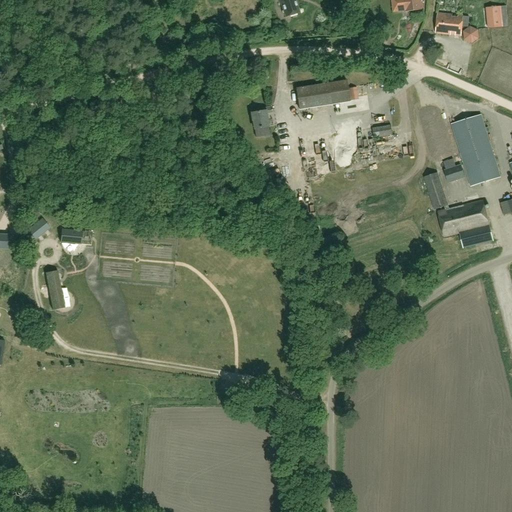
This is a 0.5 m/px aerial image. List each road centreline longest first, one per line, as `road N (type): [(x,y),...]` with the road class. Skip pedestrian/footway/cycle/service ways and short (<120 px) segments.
road 1 (track): [(0,114),(228,56),(298,50),(415,65),(511,106)]
road 2 (unclassified): [(332,511),(332,387),(343,359),(447,284),(511,258)]
